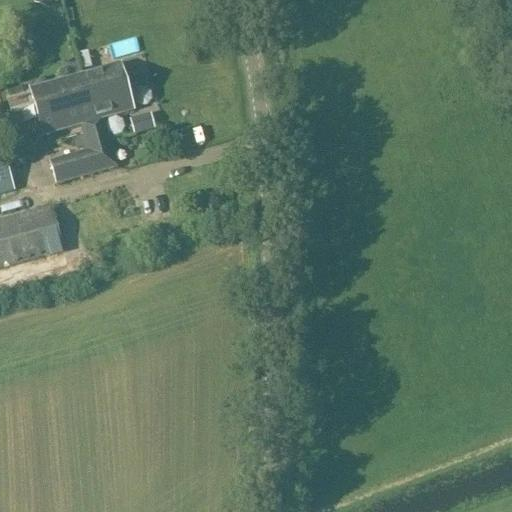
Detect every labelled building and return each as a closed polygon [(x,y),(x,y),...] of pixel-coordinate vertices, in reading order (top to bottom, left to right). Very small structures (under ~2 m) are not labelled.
[(37,0),(36,5),(51,10),(53,0),(37,0)] [(82,129),(103,123),(133,114),(120,68),(30,93),(43,140),(82,129)] [(130,121),(136,137),(157,129),(150,113),(130,121)] [(0,197),(15,193),(3,151),(0,151),(0,139),(5,138),(0,121),(0,197)] [(103,123),(82,129),(89,154),(51,165),(57,187),(116,170),(103,123)] [(0,272),(63,255),(51,210),(0,223),(0,272)]
